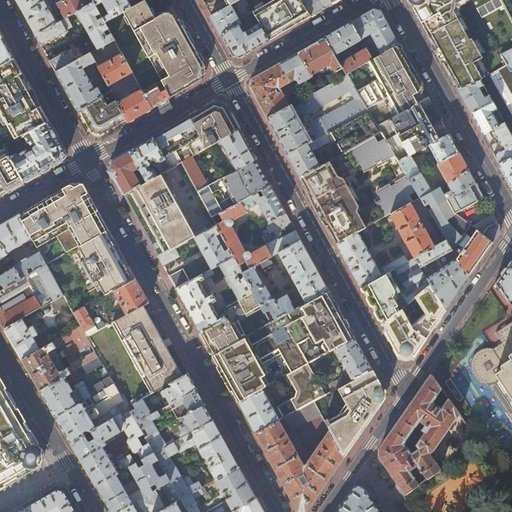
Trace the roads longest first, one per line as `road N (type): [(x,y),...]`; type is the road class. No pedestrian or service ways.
road 1 (residential): [(88,160),(279,511)]
road 2 (residential): [(404,394),(228,79)]
road 3 (residential): [(391,0),(511,219)]
road 4 (residential): [(404,394),(511,237)]
road 5 (unclassified): [(92,511),(0,352)]
road 6 (residential): [(0,3),(88,160)]
road 7 (residential): [(228,79),(371,0)]
road 8 (residential): [(88,160),(228,79)]
road 9 (residential): [(323,511),(404,394)]
